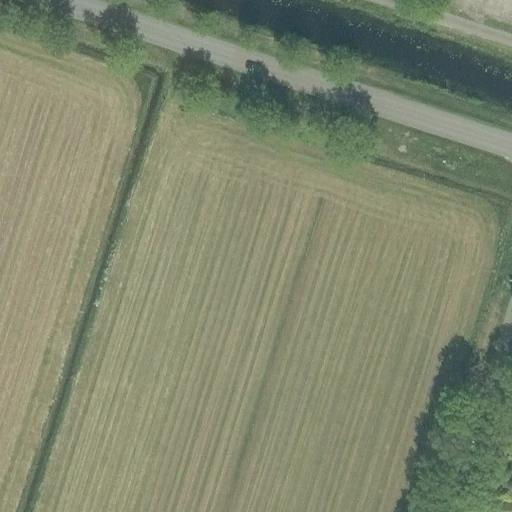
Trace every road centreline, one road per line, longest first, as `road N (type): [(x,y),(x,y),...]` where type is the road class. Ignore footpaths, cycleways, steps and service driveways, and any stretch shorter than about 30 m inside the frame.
road 1 (tertiary): [(511,148),(51,0)]
road 2 (unclassified): [(511,324),(452,511)]
road 3 (unclassified): [(511,43),(380,0)]
